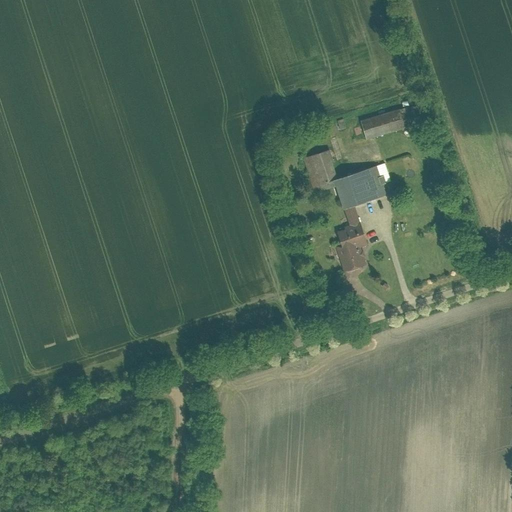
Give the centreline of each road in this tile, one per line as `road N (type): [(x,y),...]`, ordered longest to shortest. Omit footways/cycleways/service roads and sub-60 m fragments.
road 1 (unclassified): [(511,273),(0,440)]
road 2 (track): [(183,380),(175,511)]
